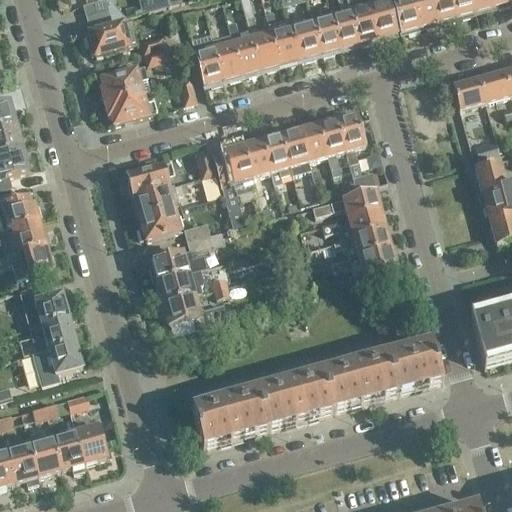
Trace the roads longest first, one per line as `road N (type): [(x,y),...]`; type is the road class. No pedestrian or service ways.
road 1 (residential): [(159,503),(67,164)]
road 2 (residential): [(469,413),(376,81)]
road 3 (residential): [(469,413),(159,503)]
road 4 (residential): [(376,81),(67,164)]
road 5 (residential): [(67,164),(23,0)]
road 6 (residential): [(511,41),(376,81)]
